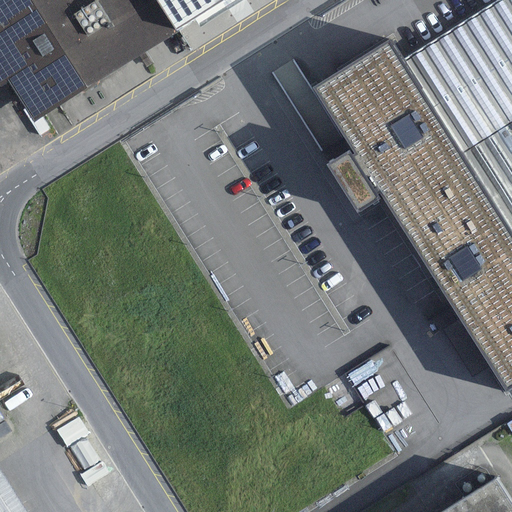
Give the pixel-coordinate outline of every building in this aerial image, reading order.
[(0,0),(0,87),(9,81),(35,122),(178,32),(157,0),(0,0)] [(157,0),(178,32),(197,21),(201,28),(245,0),(157,0)] [(511,0),(498,0),(405,59),(511,228),(511,0)] [(392,38),(314,87),(353,150),(330,165),(361,213),(384,199),(460,319),(443,330),(473,377),(490,367),(507,393),(511,390),(511,228),(405,59),(392,38)] [(352,368),(372,403),(414,380),(395,345),(352,368)] [(0,511),(26,511),(0,469),(0,421),(4,419),(0,413),(0,399),(1,399),(0,397),(0,511)] [(89,426),(53,446),(69,475),(106,455),(89,426)] [(511,511),(511,496),(499,477),(443,511),(511,511)] [(30,511),(47,511),(39,493),(25,500),(30,511)]
